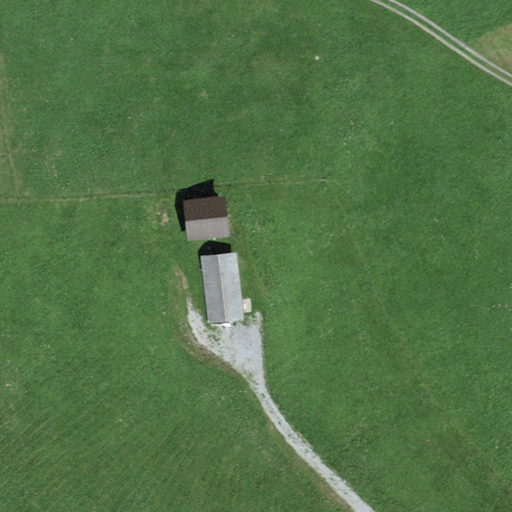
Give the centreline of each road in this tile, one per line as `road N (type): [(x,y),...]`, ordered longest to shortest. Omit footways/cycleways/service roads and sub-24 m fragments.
road 1 (track): [(243,364),(282,426),(360,511)]
road 2 (track): [(366,0),(511,84)]
